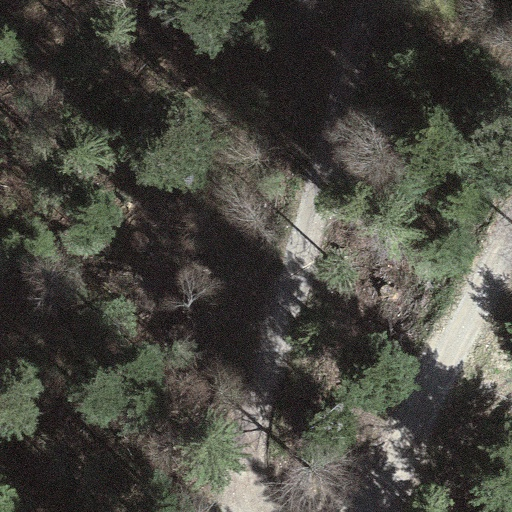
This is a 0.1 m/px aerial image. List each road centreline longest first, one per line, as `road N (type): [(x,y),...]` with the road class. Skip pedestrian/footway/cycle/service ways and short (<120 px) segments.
road 1 (track): [(377,0),(244,459),(254,511)]
road 2 (track): [(374,511),(511,237)]
